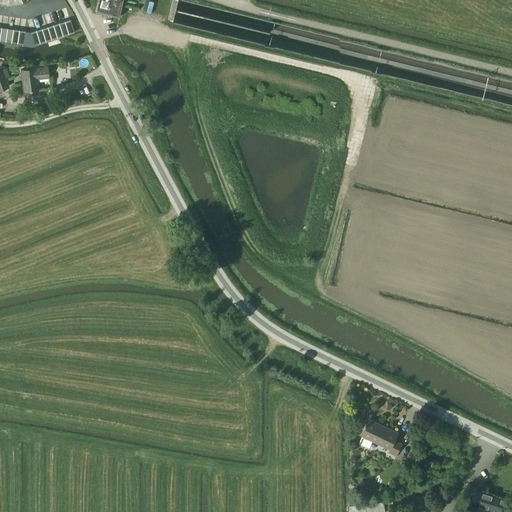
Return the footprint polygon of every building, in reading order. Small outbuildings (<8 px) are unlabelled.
[(101,0),(101,1),(100,1),(99,4),(100,4),(99,10),(110,12),(119,15),(122,0),(101,0)] [(68,20),(65,21),(69,34),(75,32),(70,19),(68,20)] [(65,21),(59,23),(63,36),(69,34),(65,21)] [(59,23),(53,24),(57,38),(63,36),(59,23)] [(53,24),(47,26),(52,39),(57,38),(53,24)] [(47,26),(41,28),(46,41),(52,39),(47,26)] [(8,28),(5,42),(11,43),(14,29),(8,28)] [(41,28),(36,30),(40,43),(46,41),(41,28)] [(14,29),(11,43),(17,44),(19,30),(14,29)] [(19,30),(17,44),(23,45),(25,31),(19,30)] [(36,30),(30,32),(34,45),(40,43),(36,30)] [(39,89),(37,79),(49,77),(47,66),(21,70),(24,91),(39,89)] [(398,433),(369,419),(362,436),(390,449),(389,452),(396,455),(402,444),(395,440),(398,433)] [(410,451),(407,457),(415,461),(418,455),(410,451)] [(476,491),(471,505),(477,507),(478,505),(493,511),(492,511),(508,511),(511,502),(511,501),(483,492),(483,493),(476,491)] [(354,506),(349,506),(349,511),(385,511),(383,500),(354,506)]
